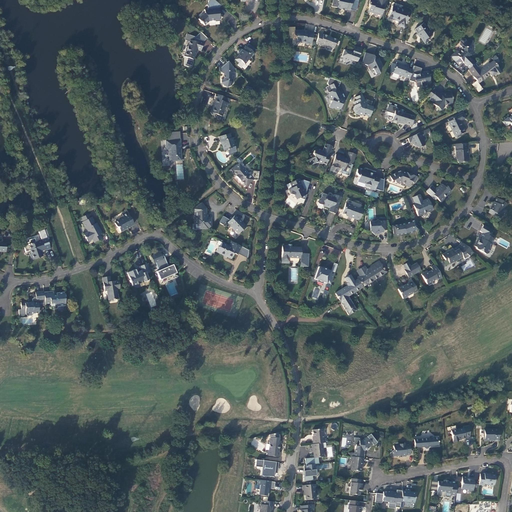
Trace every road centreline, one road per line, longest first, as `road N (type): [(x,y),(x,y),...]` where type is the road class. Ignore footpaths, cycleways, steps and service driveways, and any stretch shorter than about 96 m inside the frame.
road 1 (residential): [(474,104),(449,70),(425,57),(306,15),(239,33),(199,83),(191,122),(213,176),(267,214)]
road 2 (residential): [(258,293),(216,279),(157,236),(75,270),(9,284)]
road 3 (residential): [(267,214),(357,245),(414,245),(454,221),(478,177)]
road 4 (residential): [(286,511),(295,383),(258,293)]
road 5 (residential): [(504,511),(503,461),(374,480)]
